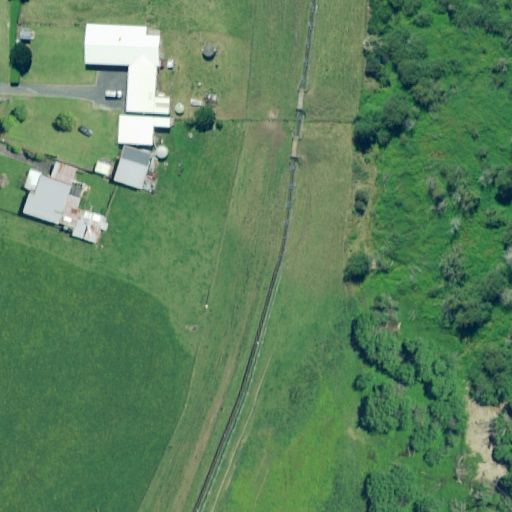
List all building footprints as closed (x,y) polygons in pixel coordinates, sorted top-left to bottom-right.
[(162,36),(147,35),(147,26),(87,23),(85,64),(129,66),(127,113),(170,115),(171,98),(155,97),(156,67),(160,67),(162,36)] [(34,29),(19,29),(18,40),(34,40),(34,29)] [(118,143),(153,144),(153,128),(171,129),(172,117),(120,114),(118,143)] [(155,156),(125,145),(113,181),(143,191),(155,156)] [(78,208),(82,198),(68,193),(71,184),(77,168),(57,161),(51,177),(30,169),(23,188),(31,191),(23,212),(72,231),(71,234),(98,245),(108,219),(78,208)]
